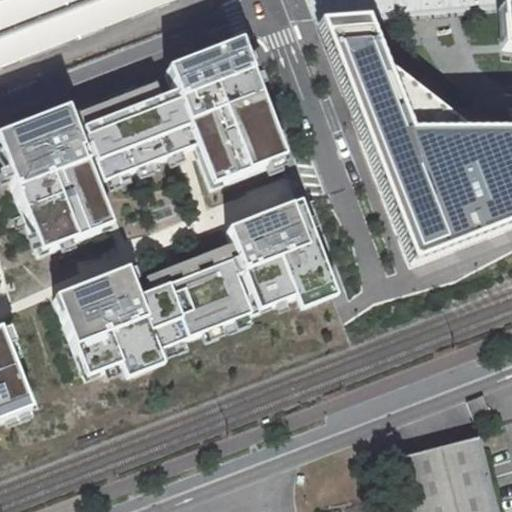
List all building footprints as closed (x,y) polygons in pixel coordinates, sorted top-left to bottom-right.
[(0,0),(0,64),(166,0),(0,0)] [(387,81),(363,24),(317,27),(396,227),(412,268),(511,228),(511,7),(500,9),(502,50),(511,50),(511,133),(508,137),(466,136),(387,81)] [(181,93),(138,110),(161,169),(208,152),(226,198),(298,170),(248,44),(173,73),(181,93)] [(62,113),(0,137),(0,164),(38,261),(110,233),(95,194),(161,169),(138,110),(71,136),(62,113)] [(237,258),(203,268),(223,331),(305,300),(312,316),(335,306),(351,299),(329,244),(312,203),(227,237),(237,258)] [(223,331),(203,268),(148,290),(141,270),(56,300),(87,386),(131,367),(135,382),(172,366),(168,352),(223,331)] [(0,437),(38,423),(0,340),(0,437)] [(490,416),(482,397),(466,403),(474,423),(490,416)] [(495,511),(477,440),(400,460),(408,492),(413,511),(495,511)]
